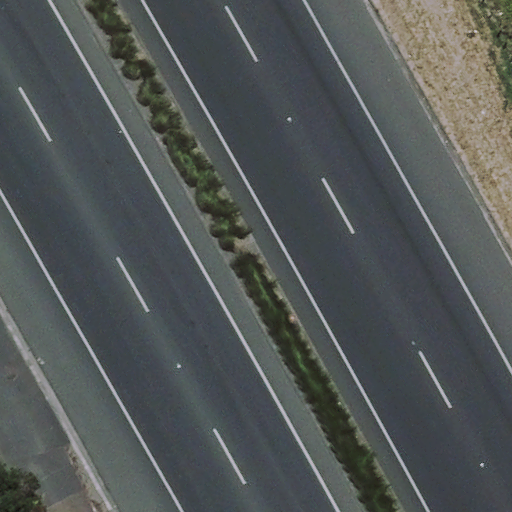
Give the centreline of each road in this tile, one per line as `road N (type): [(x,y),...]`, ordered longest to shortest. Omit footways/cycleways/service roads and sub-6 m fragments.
road 1 (trunk): [(216,0),(368,252),(503,511)]
road 2 (trunk): [(256,511),(0,47)]
